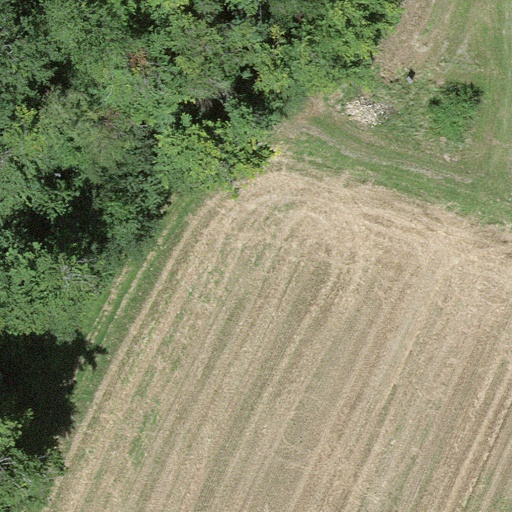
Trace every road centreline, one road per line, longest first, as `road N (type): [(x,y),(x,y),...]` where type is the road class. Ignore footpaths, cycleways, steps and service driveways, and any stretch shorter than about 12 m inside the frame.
road 1 (track): [(292,114),(185,162),(101,304),(9,511)]
road 2 (track): [(368,0),(292,114),(511,199)]
